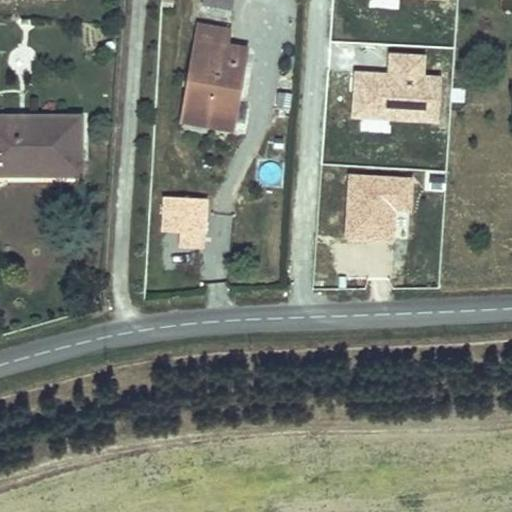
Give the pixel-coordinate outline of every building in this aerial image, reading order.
[(237,0),(213,0),(212,8),(236,12),(237,0)] [(227,31),(198,26),(183,121),(230,129),(244,49),(225,46),(227,31)] [(355,115),(440,120),(443,77),(423,76),(425,56),(392,54),(391,74),(358,72),(355,115)] [(82,124),(0,127),(0,179),(42,180),(42,167),(84,166),(82,124)] [(410,182),(349,178),(345,227),(351,227),(350,239),(391,242),(393,212),(408,212),(410,182)] [(164,197),(162,232),(180,233),(179,247),(203,248),(206,199),(164,197)]
